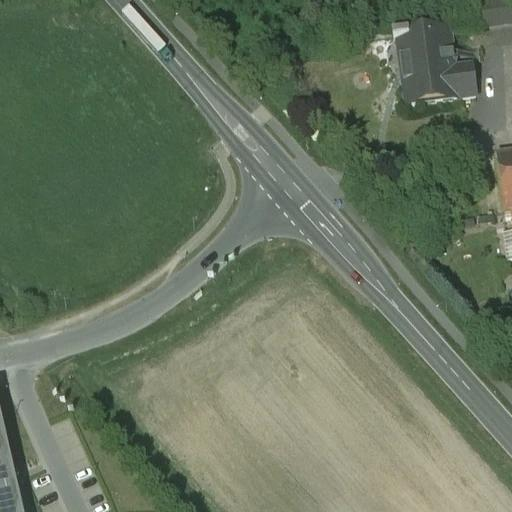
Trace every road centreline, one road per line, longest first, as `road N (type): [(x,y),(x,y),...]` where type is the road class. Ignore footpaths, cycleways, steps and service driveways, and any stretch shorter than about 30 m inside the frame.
road 1 (residential): [(293,195),(135,319),(71,345),(0,360)]
road 2 (tertiary): [(511,441),(293,195)]
road 3 (tertiary): [(293,195),(120,0)]
